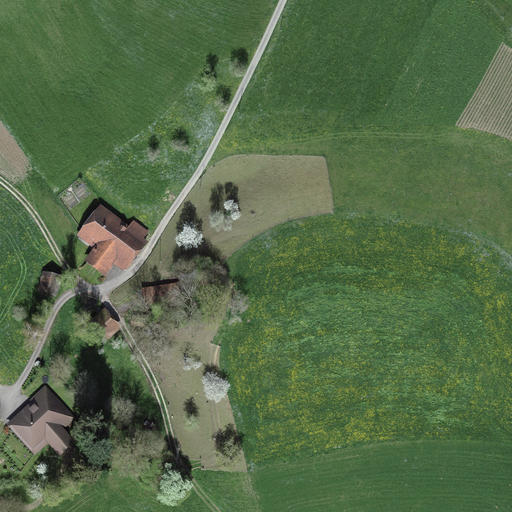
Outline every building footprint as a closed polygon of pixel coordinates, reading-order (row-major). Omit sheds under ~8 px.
[(100,245),(88,262),(105,274),(117,258),(129,267),(145,246),(140,243),(148,233),(133,222),(125,233),(100,214),(85,234),(100,245)] [(58,279),(46,276),(42,289),(53,293),(58,279)] [(150,289),(152,301),(181,298),(180,285),(150,289)] [(118,329),(105,313),(92,324),(105,339),(118,329)] [(134,317),(132,325),(142,327),(144,319),(134,317)] [(37,451),(46,444),(41,438),(44,436),(62,455),(74,444),(56,425),(65,418),(46,397),(14,427),(37,451)]
